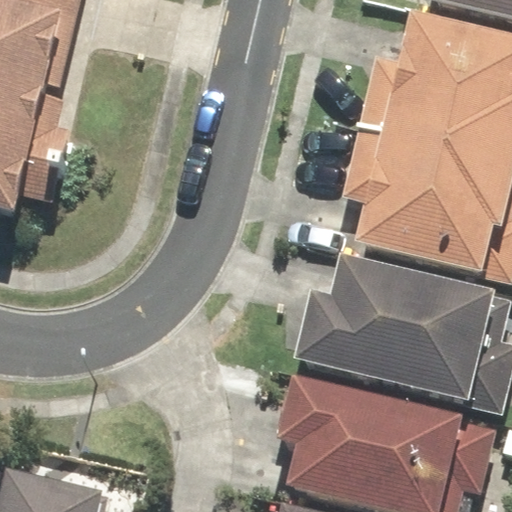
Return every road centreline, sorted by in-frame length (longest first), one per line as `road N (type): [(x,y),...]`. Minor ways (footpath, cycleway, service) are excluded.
road 1 (residential): [(152,314),(181,279),(217,208),(263,0)]
road 2 (residential): [(194,511),(210,421),(152,314)]
road 3 (residential): [(0,334),(87,341),(124,333),(152,314)]
